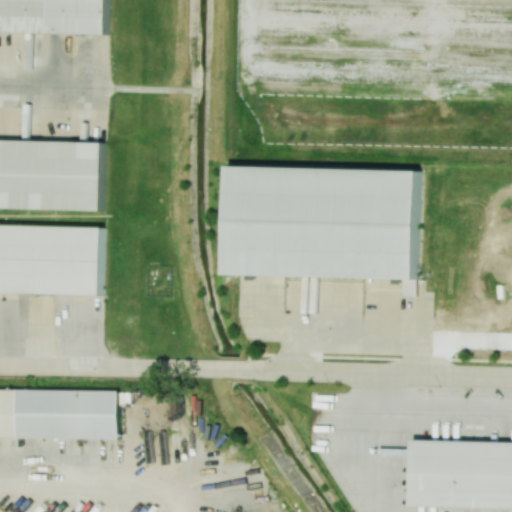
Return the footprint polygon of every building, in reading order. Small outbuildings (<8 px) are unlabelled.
[(111,0),(0,0),(0,31),(110,34),(111,0)] [(0,208),(106,210),(108,141),(0,139),(0,208)] [(235,162),(425,167),(422,278),(233,273),(235,162)] [(108,226),(0,223),(0,292),(106,295),(108,226)] [(122,390),(0,388),(0,436),(122,438),(122,390)] [(417,439),(511,442),(511,508),(415,505),(417,439)]
